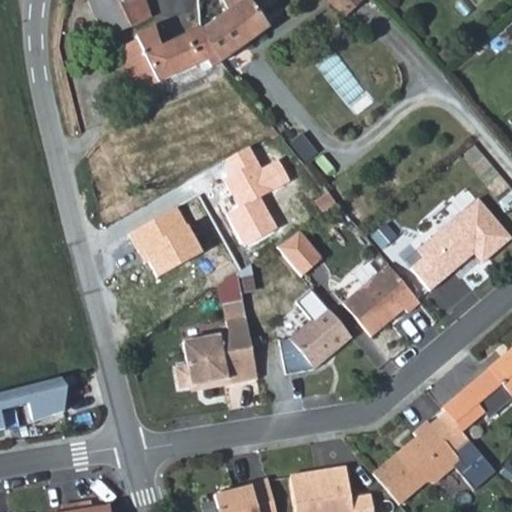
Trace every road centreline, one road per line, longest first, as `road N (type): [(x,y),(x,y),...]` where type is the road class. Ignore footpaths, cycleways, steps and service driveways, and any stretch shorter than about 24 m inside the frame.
road 1 (residential): [(133,453),(36,64),(31,0)]
road 2 (residential): [(133,453),(369,414),(511,294)]
road 3 (residential): [(133,453),(0,472)]
